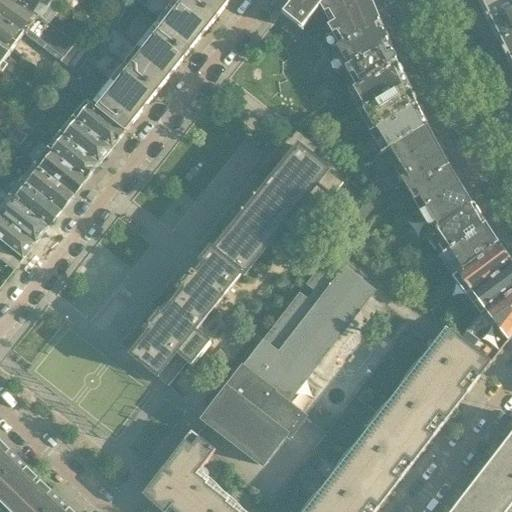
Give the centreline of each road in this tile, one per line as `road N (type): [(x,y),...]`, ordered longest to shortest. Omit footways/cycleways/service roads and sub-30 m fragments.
road 1 (residential): [(263,0),(0,330)]
road 2 (residential): [(400,0),(511,212)]
road 3 (residential): [(511,384),(415,511)]
road 4 (residential): [(106,511),(0,405)]
road 5 (residential): [(511,133),(447,0)]
